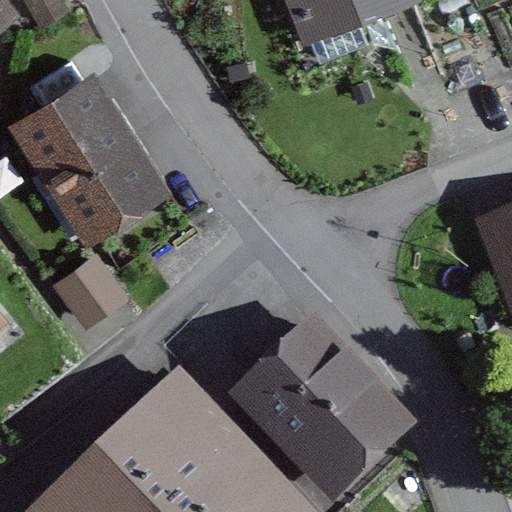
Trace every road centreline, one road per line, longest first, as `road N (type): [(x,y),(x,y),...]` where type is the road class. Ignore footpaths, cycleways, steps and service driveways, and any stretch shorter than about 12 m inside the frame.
road 1 (residential): [(328,268),(239,164),(129,0)]
road 2 (residential): [(474,511),(439,401),(328,268)]
road 3 (residential): [(511,157),(401,204),(328,268)]
